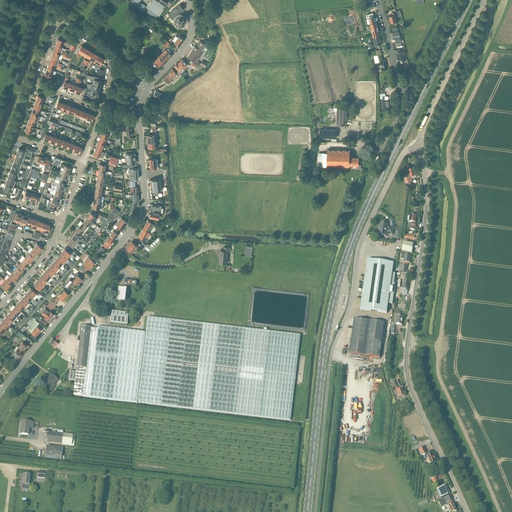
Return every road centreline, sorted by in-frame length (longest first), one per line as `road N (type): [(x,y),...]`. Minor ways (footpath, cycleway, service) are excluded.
road 1 (secondary): [(306,511),(324,347),(344,262),(468,0)]
road 2 (unclassified): [(0,393),(141,215),(141,101),(190,36),(187,0)]
road 3 (unclassified): [(467,511),(407,377),(426,216),(419,147)]
road 4 (unclassified): [(329,366),(359,243),(400,156),(419,147)]
road 5 (unclassified): [(419,147),(484,0)]
